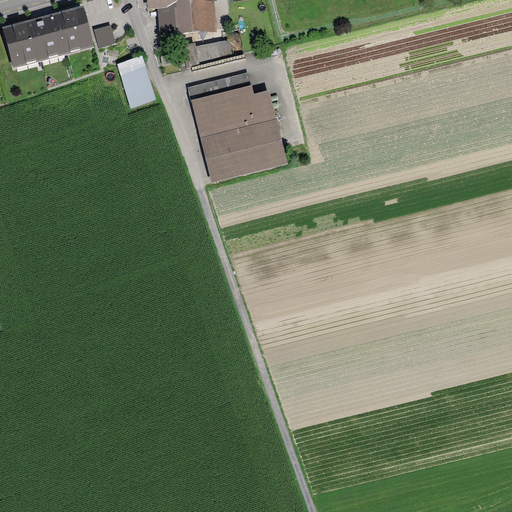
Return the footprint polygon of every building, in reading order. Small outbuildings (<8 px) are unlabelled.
[(215,0),(147,0),(149,12),(157,11),(160,37),(216,32),(213,3),(216,3),(215,0)] [(84,8),(3,30),(14,70),(94,49),(84,8)] [(112,28),(94,32),(99,50),(116,46),(112,28)] [(233,60),(229,42),(196,48),(195,45),(183,47),(187,69),(233,60)] [(128,110),(153,103),(141,61),(117,68),(128,110)] [(248,76),(188,90),(211,185),(288,166),(270,92),(253,96),(248,76)]
